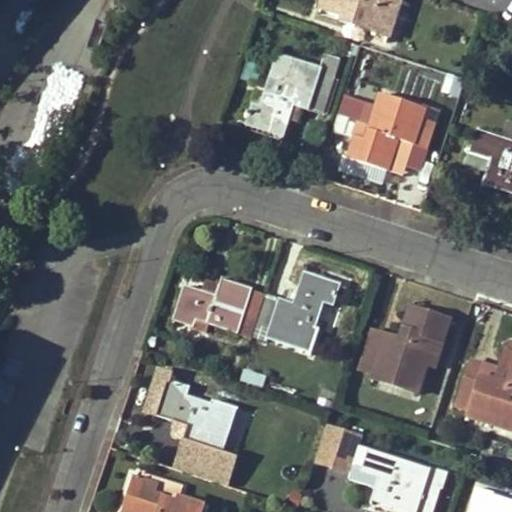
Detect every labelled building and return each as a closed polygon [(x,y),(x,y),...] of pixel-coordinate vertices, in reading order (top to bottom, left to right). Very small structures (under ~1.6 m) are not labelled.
[(345,17),(344,21),(388,35),(399,1),(395,0),(324,0),(322,9),(345,17)] [(294,106),(310,111),(311,110),(323,113),(340,60),(324,55),(320,68),(277,54),(269,80),(272,81),(268,95),(257,91),(246,125),(283,137),(294,106)] [(261,59),(251,56),(243,78),(254,81),(261,59)] [(459,96),(464,79),(446,75),(442,92),(459,96)] [(403,140),(412,142),(413,140),(427,146),(439,110),(425,105),(425,108),(381,93),(370,127),(361,124),(351,157),(385,169),(392,149),(396,138),(403,140)] [(511,142),(477,131),(471,151),(490,157),(483,182),(511,191),(511,142)] [(392,149),(400,151),(403,140),(396,138),(392,149)] [(279,300),(279,302),(265,297),(251,339),(266,343),(267,340),(311,354),(320,330),(315,328),(323,302),(333,306),(339,287),(305,276),(295,306),(279,300)] [(251,339),(265,297),(253,293),(254,292),(222,281),(216,298),(185,288),(174,321),(193,327),(195,320),(251,339)] [(386,337),(385,339),(371,335),(361,367),(375,373),(373,377),(417,391),(427,361),(424,360),(431,338),(434,339),(442,342),(448,323),(411,311),(400,342),(386,337)] [(489,367),(474,363),(459,406),(472,411),(470,418),(511,431),(511,341),(510,341),(501,371),(497,383),(485,379),(489,367)] [(501,371),(489,367),(485,379),(497,383),(501,371)] [(183,441),(185,442),(181,454),(220,468),(225,455),(225,454),(223,454),(238,410),(214,401),(213,406),(187,397),(190,388),(171,382),(159,415),(188,425),(183,441)] [(362,447),(351,480),(377,488),(372,501),(404,511),(432,511),(440,490),(443,490),(448,474),(430,468),(429,471),(372,453),(373,450),(362,447)] [(202,511),(204,507),(179,499),(183,486),(140,471),(140,475),(137,474),(124,511),(202,511)] [(475,502),(471,511),(511,511),(511,503),(494,498),(494,494),(477,489),(472,501),(475,502)]
